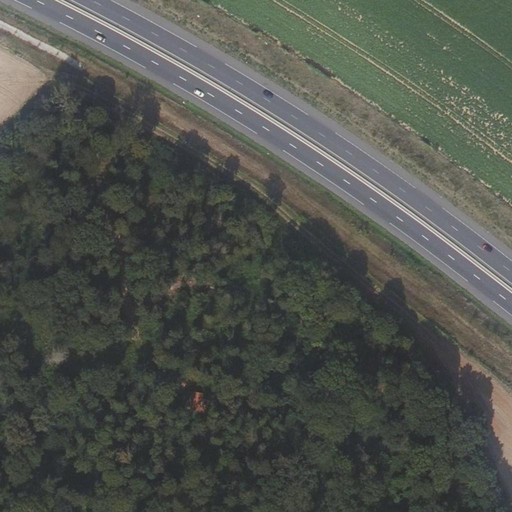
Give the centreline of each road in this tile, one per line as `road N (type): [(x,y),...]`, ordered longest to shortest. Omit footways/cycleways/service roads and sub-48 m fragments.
road 1 (motorway): [(35,0),(271,131),(511,305)]
road 2 (motorway): [(511,272),(275,106),(90,0)]
